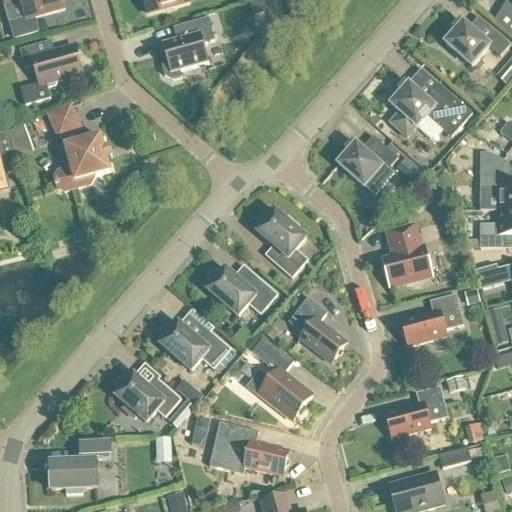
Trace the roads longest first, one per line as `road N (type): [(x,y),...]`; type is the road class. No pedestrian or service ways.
road 1 (residential): [(339,511),(324,446),(374,376),(378,352),(338,217),(277,163)]
road 2 (residential): [(0,455),(235,186)]
road 3 (residential): [(235,186),(124,83),(100,0)]
road 4 (residential): [(277,163),(422,0)]
